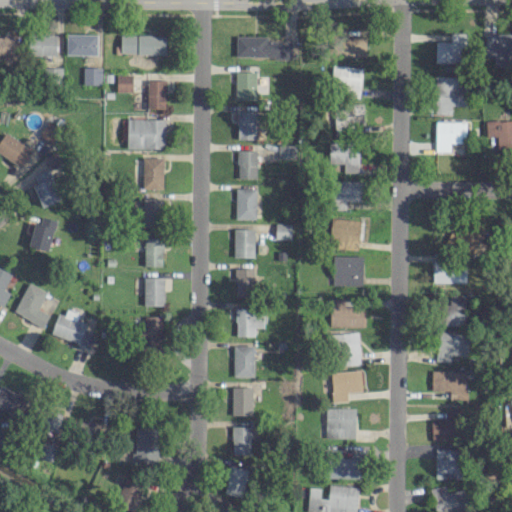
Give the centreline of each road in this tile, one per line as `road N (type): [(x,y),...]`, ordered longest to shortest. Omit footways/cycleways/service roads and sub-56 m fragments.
road 1 (residential): [(174,511),(198,391),(205,0)]
road 2 (residential): [(396,511),(403,0)]
road 3 (tertiary): [(30,0),(271,0)]
road 4 (residential): [(0,344),(62,377),(130,394),(198,391)]
